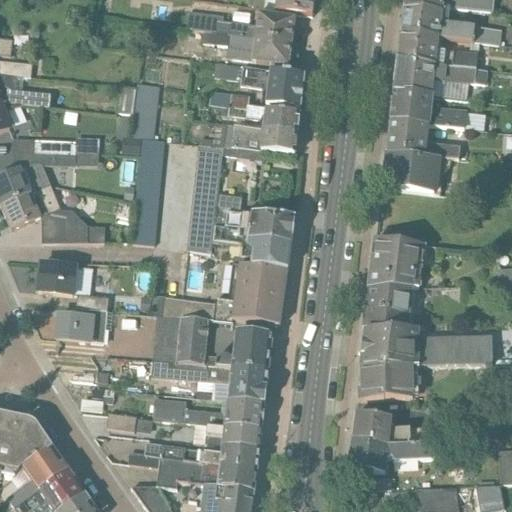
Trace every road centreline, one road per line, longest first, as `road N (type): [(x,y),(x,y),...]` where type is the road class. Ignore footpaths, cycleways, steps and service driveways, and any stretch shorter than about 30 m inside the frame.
road 1 (tertiary): [(298,511),(348,114)]
road 2 (residential): [(123,511),(24,366)]
